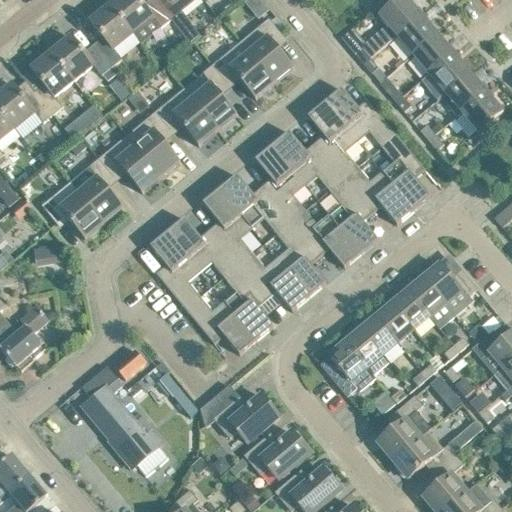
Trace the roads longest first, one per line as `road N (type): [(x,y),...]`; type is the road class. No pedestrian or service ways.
road 1 (residential): [(279,0),(332,70),(109,264),(100,284),(109,348),(10,428)]
road 2 (residential): [(511,281),(456,215),(296,343),(292,383),(395,511)]
